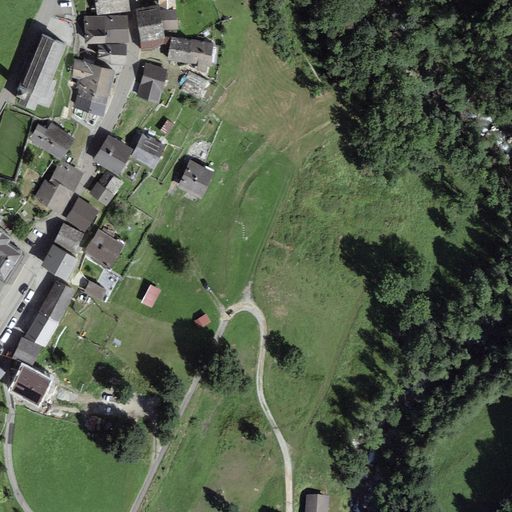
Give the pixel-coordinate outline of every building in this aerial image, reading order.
[(95,0),(97,12),(130,7),(128,0),(95,0)] [(136,7),(139,42),(165,36),(164,30),(178,27),(176,7),(160,9),(158,3),(136,7)] [(127,13),(83,15),(85,42),(129,40),(127,13)] [(19,79),(15,90),(20,92),(16,101),(35,108),(38,102),(49,107),(55,90),(53,89),(57,79),(52,77),(67,41),(42,31),(34,51),(26,54),(16,78),(19,79)] [(171,34),(167,58),(210,65),(214,42),(171,34)] [(126,43),(97,43),(97,61),(126,61),(126,43)] [(77,105),(102,111),(113,70),(76,60),(72,75),(81,77),(78,87),(82,88),(77,105)] [(145,63),(136,96),(158,102),(167,69),(145,63)] [(189,71),(180,91),(200,99),(208,80),(189,71)] [(42,128),(34,141),(64,159),(75,141),(50,126),(47,131),(42,128)] [(141,131),(130,156),(154,166),(165,142),(141,131)] [(107,133),(93,159),(117,172),(132,147),(107,133)] [(190,157),(176,186),(200,197),(213,168),(190,157)] [(44,178),(35,195),(61,210),(82,171),(60,159),(48,180),(44,178)] [(124,181),(105,169),(90,193),(108,205),(124,181)] [(79,198),(66,219),(84,230),(97,208),(79,198)] [(84,233),(65,222),(55,239),(74,249),(84,233)] [(13,234),(0,226),(0,272),(7,277),(23,250),(8,241),(13,234)] [(122,241),(98,229),(87,251),(111,263),(122,241)] [(53,243),(41,264),(66,277),(78,256),(53,243)] [(74,288),(56,279),(39,312),(57,321),(74,288)] [(90,280),(84,291),(100,298),(105,288),(90,280)] [(57,321),(39,312),(30,325),(49,335),(57,321)] [(44,345),(49,335),(30,325),(25,337),(44,345)] [(22,336),(13,356),(32,364),(41,344),(25,337),(22,336)] [(21,362),(9,388),(39,403),(52,376),(21,362)] [(306,500),(305,511),(327,511),(328,501),(306,500)]
